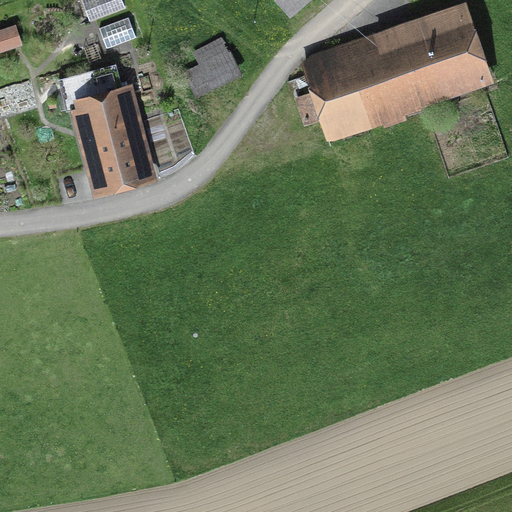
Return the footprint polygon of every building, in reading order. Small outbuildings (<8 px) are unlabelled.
[(122,0),(81,0),(89,22),(126,8),(122,0)] [(277,0),(290,15),(308,0),(277,0)] [(494,79),(466,0),(463,0),(299,57),(311,90),(294,96),(304,124),(320,119),(328,141),(382,122),(384,127),(408,118),(406,113),(424,107),(423,103),(494,79)] [(136,37),(129,16),(99,27),(106,47),(136,37)] [(0,51),(23,44),(16,23),(0,28),(0,51)] [(193,51),(199,63),(183,71),(195,95),(242,72),(223,36),(193,51)] [(93,195),(158,177),(132,80),(122,83),(116,61),(57,77),(66,110),(70,109),(93,195)]
